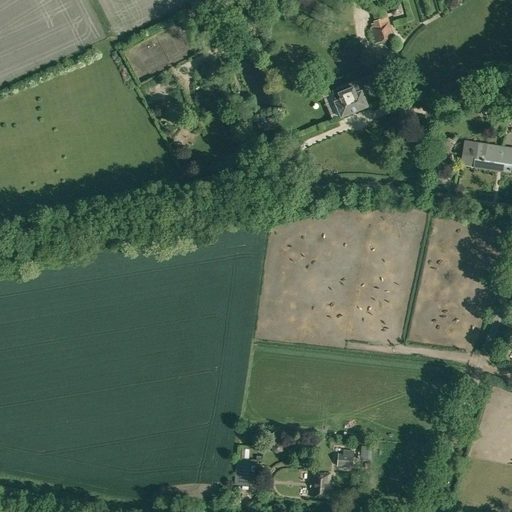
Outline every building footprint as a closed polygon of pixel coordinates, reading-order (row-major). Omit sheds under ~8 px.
[(371,28),(375,43),(394,39),(388,18),(384,4),(382,0),(366,0),(369,10),(373,9),(376,21),(374,22),(374,23),(371,24),(372,27),(371,28)] [(390,6),(393,18),(404,15),(401,3),(390,6)] [(335,101),(341,118),(367,107),(361,92),(360,92),(356,82),(332,92),(336,101),(335,101)] [(480,105),(484,115),(498,109),(494,99),(480,105)] [(435,146),(442,160),(453,155),(445,141),(435,146)] [(474,167),(498,171),(502,147),(478,143),(466,141),(462,164),(474,166),(474,167)] [(498,171),(511,172),(511,148),(502,147),(498,171)] [(276,453),(278,453),(280,453),(281,452),(282,452),(283,450),(283,449),(283,447),(283,446),(282,444),(281,443),(280,442),(279,442),(278,442),(276,442),(274,443),(273,444),(272,445),(272,446),(272,448),(272,449),(273,450),(274,452),(275,453),(276,453)] [(361,460),(368,461),(369,447),(361,446),(361,450),(362,450),(361,460)] [(240,458),(248,459),(248,450),(241,449),(240,458)] [(337,466),(353,468),(354,455),(355,451),(344,449),(343,454),(339,453),(337,466)] [(237,462),(235,485),(249,486),(251,463),(237,462)] [(310,496),(329,498),(331,473),(312,472),(310,496)]
